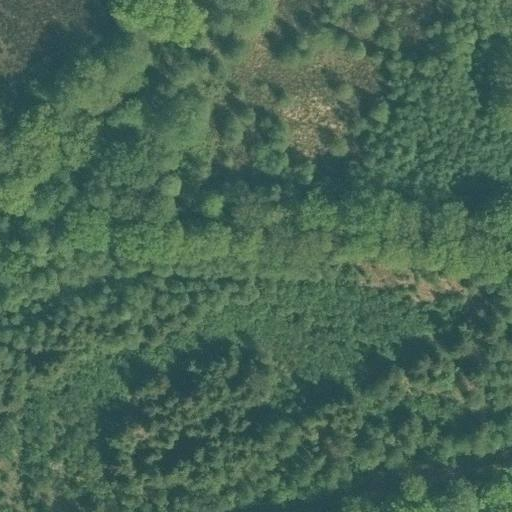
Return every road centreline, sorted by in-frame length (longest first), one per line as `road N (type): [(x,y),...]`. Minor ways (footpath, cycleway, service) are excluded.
road 1 (track): [(28,209),(511,235)]
road 2 (track): [(0,213),(28,209),(190,0)]
